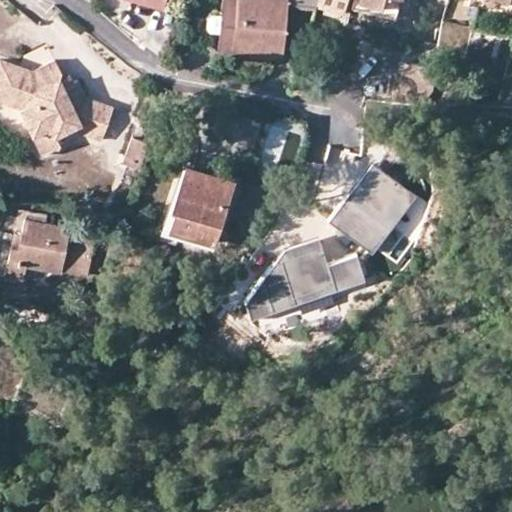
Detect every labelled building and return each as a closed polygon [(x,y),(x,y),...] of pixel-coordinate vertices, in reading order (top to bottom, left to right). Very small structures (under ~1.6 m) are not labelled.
[(341,0),(225,0),(222,50),(283,54),(288,4),(318,7),(338,11),(341,0)] [(359,0),(359,3),(381,9),(379,14),(394,18),(398,0),(359,0)] [(511,0),(469,0),(469,3),(511,13),(511,0)] [(59,91),(56,84),(62,81),(64,74),(58,60),(35,71),(2,57),(0,63),(0,95),(21,104),(34,132),(51,124),(56,134),(57,133),(68,128),(105,140),(116,108),(89,99),(81,81),(59,91)] [(394,102),(421,104),(431,85),(433,64),(397,61),(394,102)] [(56,134),(51,124),(34,132),(43,152),(62,143),(57,133),(56,134)] [(126,160),(144,166),(152,142),(134,137),(126,160)] [(422,192),(383,161),(338,215),(378,247),(422,192)] [(235,182),(187,165),(173,208),(176,209),(170,227),(215,241),(235,182)] [(167,239),(170,227),(176,209),(173,208),(167,207),(158,236),(167,239)] [(24,277),(27,262),(89,274),(98,226),(80,222),(79,228),(26,218),(23,232),(21,244),(12,243),(7,273),(24,277)] [(23,232),(15,231),(12,243),(21,244),(23,232)] [(366,279),(358,251),(333,257),(325,240),(289,247),(251,302),(256,318),(366,279)] [(56,384),(53,392),(65,396),(68,388),(56,384)]
